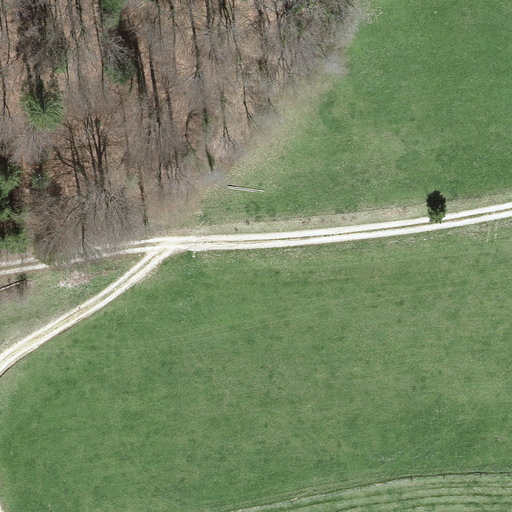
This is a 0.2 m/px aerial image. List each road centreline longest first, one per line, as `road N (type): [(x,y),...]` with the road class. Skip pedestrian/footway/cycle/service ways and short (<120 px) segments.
road 1 (track): [(0,272),(511,210)]
road 2 (track): [(173,248),(0,368)]
